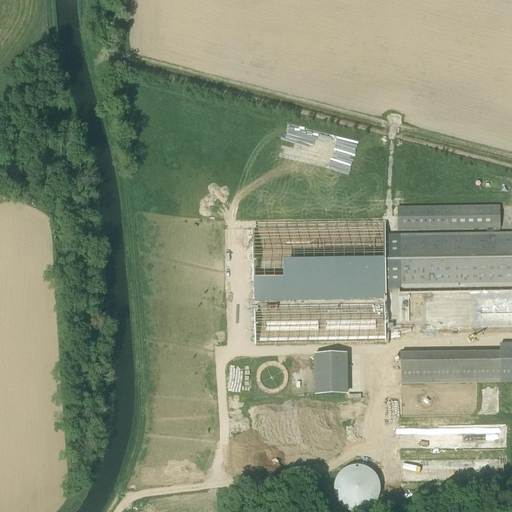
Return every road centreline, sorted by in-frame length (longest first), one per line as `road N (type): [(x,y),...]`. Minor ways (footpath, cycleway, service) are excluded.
road 1 (track): [(49,0),(87,174),(107,377),(101,440),(66,511)]
road 2 (track): [(118,511),(147,491),(332,466)]
